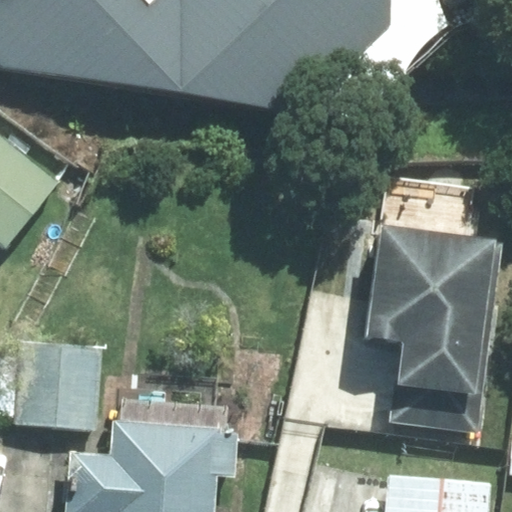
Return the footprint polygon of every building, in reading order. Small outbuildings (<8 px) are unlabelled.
[(0,0),(0,61),(8,68),(303,113),(326,92),(396,27),(396,0),(0,0)] [(0,243),(6,248),(58,182),(0,136),(0,243)] [(408,380),(479,390),(499,244),(390,229),(375,339),(413,344),(408,380)] [(98,430),(104,352),(25,346),(19,424),(98,430)] [(214,511),(221,429),(118,421),(115,458),(76,455),(71,511),(214,511)] [(490,511),(492,487),(393,479),(390,511),(490,511)]
